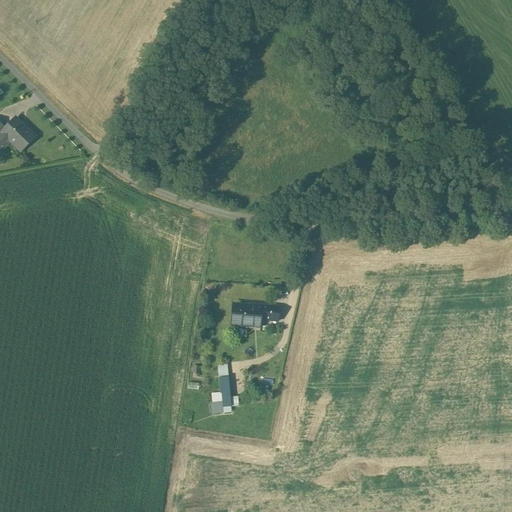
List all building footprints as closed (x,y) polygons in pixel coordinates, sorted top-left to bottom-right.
[(5,129),(1,133),(2,133),(0,135),(0,138),(5,144),(9,140),(20,152),(34,137),(15,118),(5,129)] [(249,306),(233,305),(235,306),(234,314),(232,314),(231,324),(259,327),(260,319),(277,321),(278,308),(249,305),(249,306)] [(228,377),(227,361),(217,362),(218,377),(228,377)] [(228,377),(218,378),(220,392),(221,392),(221,393),(222,401),(222,408),(230,407),(228,377)] [(221,393),(212,394),(213,402),(222,401),(221,393)]
